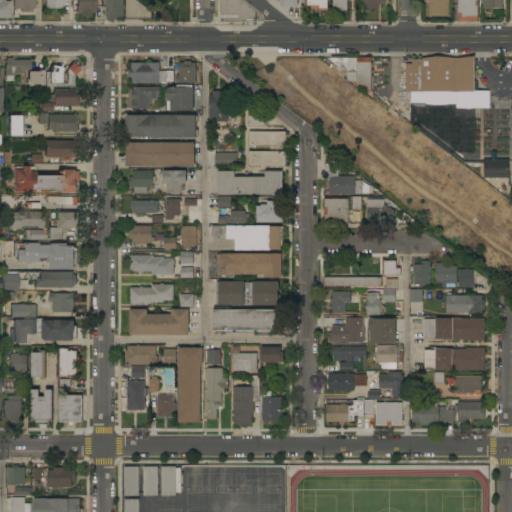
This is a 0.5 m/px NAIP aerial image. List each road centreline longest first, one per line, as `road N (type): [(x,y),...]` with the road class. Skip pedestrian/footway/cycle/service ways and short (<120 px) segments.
road 1 (residential): [(0,446),(511,447)]
road 2 (tertiary): [(0,39),(511,39)]
road 3 (residential): [(102,511),(103,39)]
road 4 (residential): [(306,446),(307,135),(213,60),(207,38)]
road 5 (track): [(511,256),(302,94),(273,62),(267,39)]
road 6 (residential): [(506,511),(507,308)]
road 7 (residential): [(307,241),(427,242)]
